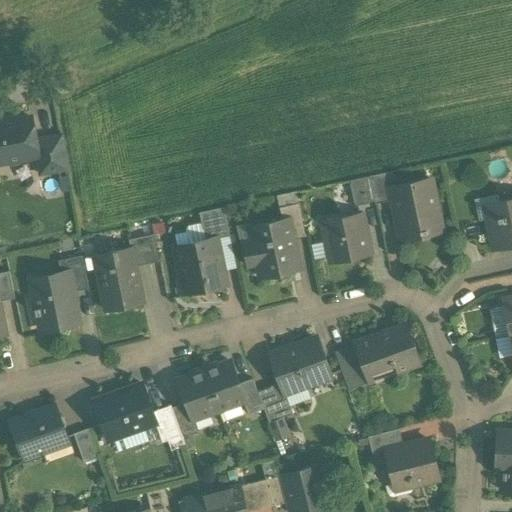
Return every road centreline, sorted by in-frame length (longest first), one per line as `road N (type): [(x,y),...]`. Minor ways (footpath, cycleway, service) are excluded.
road 1 (residential): [(470,511),(473,410),(422,302),(394,296),(343,304),(0,398)]
road 2 (track): [(242,0),(50,86)]
